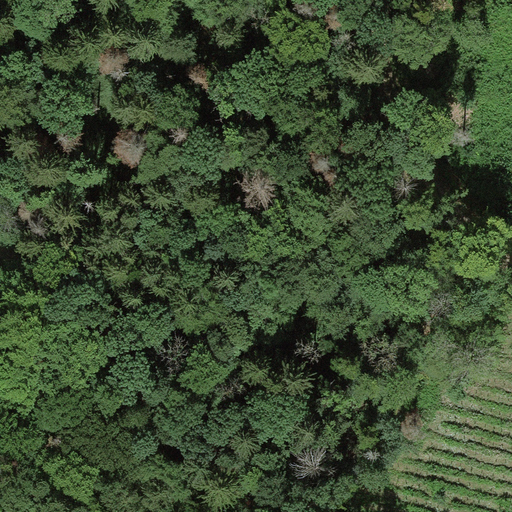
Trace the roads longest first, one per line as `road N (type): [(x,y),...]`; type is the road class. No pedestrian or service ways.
road 1 (track): [(267,511),(212,470),(113,355),(6,263)]
road 2 (track): [(371,0),(381,58),(418,167),(474,231),(511,247)]
